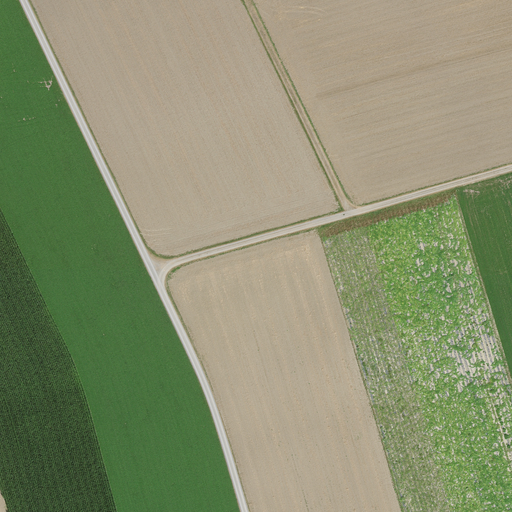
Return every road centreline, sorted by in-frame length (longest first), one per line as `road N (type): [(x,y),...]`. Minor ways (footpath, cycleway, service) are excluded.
road 1 (track): [(25,0),(155,275),(207,398),(242,511)]
road 2 (track): [(511,170),(155,275)]
